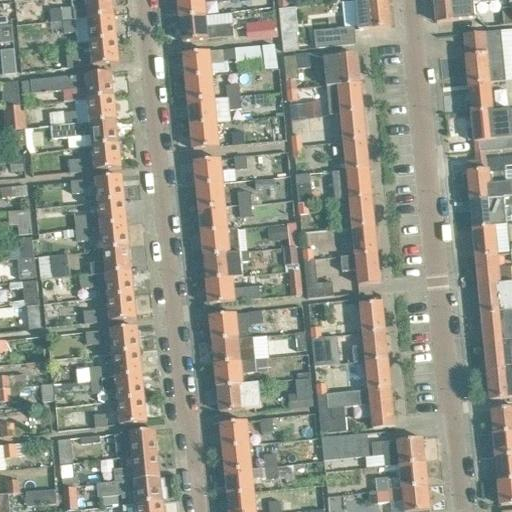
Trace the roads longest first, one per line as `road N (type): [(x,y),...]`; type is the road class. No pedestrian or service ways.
road 1 (residential): [(140,0),(198,511)]
road 2 (residential): [(461,511),(410,0)]
